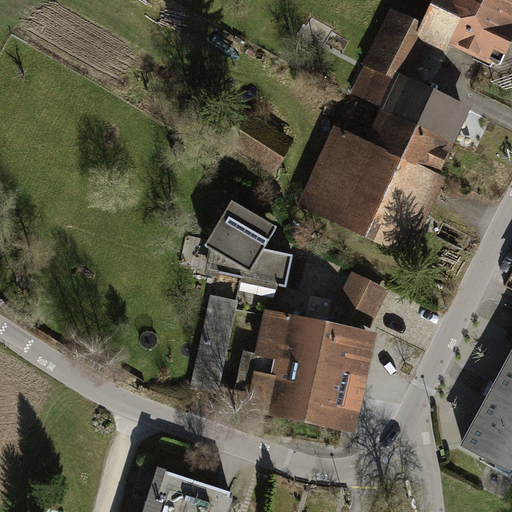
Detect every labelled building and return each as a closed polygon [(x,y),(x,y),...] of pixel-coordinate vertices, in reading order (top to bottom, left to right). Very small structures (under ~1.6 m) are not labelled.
[(511,37),(511,20),(470,0),(439,0),(437,7),(422,0),(400,0),(383,36),(417,53),(430,27),(499,61),(511,37)] [(511,0),(470,0),(511,20),(511,0)] [(385,108),(452,140),(464,114),(401,83),(417,53),(383,36),(355,94),(385,108)] [(348,124),(310,207),(402,249),(452,140),(385,108),(373,135),(348,124)] [(272,168),(289,139),(253,117),(248,125),(226,112),(213,132),(272,168)] [(278,287),(286,289),(294,256),(264,250),(276,228),(233,203),(205,247),(212,252),(208,274),(241,280),(278,287)] [(384,293),(353,277),(337,308),(369,324),(384,293)] [(236,305),(213,300),(195,386),(218,391),(235,309),(236,305)] [(271,315),(269,314),(268,317),(248,408),(346,430),(367,336),(271,315)] [(511,354),(463,444),(511,470),(511,354)] [(222,511),(227,495),(161,475),(149,511),(222,511)]
